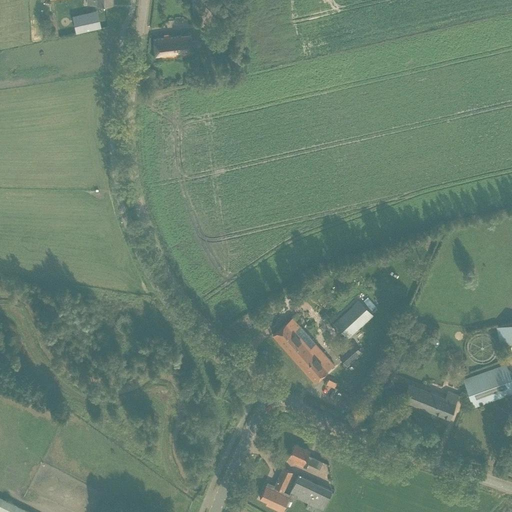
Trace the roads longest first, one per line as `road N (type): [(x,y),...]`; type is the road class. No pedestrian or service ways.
road 1 (tertiary): [(272,392),(161,274),(139,218),(129,120),(139,0)]
road 2 (tertiary): [(511,489),(325,421),(272,392)]
road 3 (tertiary): [(215,511),(272,392)]
